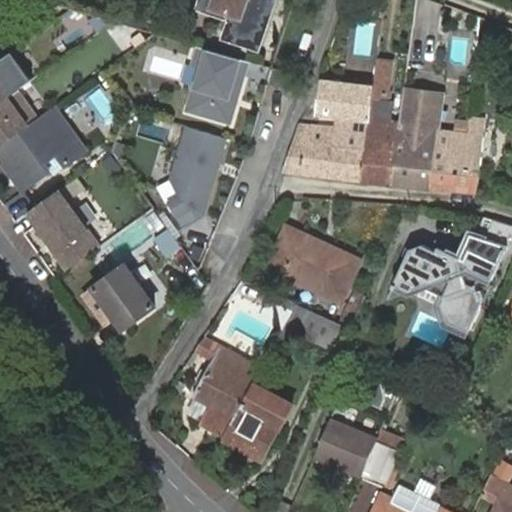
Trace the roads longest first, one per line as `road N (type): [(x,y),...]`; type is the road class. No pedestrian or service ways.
road 1 (residential): [(133,437),(257,183),(329,0)]
road 2 (track): [(257,183),(511,211)]
road 3 (tertiary): [(0,253),(133,437)]
